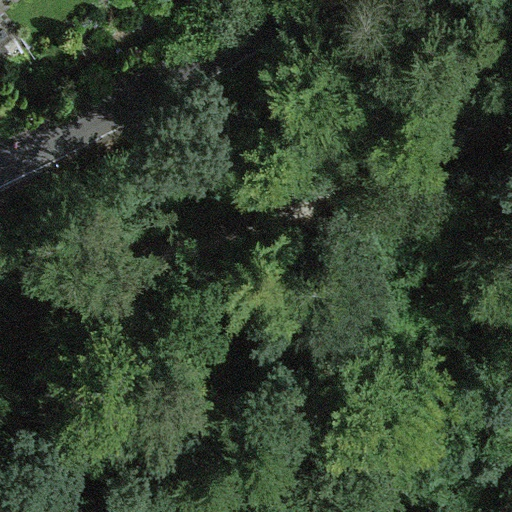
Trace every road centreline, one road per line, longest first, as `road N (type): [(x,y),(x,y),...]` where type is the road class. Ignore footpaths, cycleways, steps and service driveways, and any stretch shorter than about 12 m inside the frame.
road 1 (track): [(511,107),(207,277)]
road 2 (residential): [(302,0),(0,169)]
